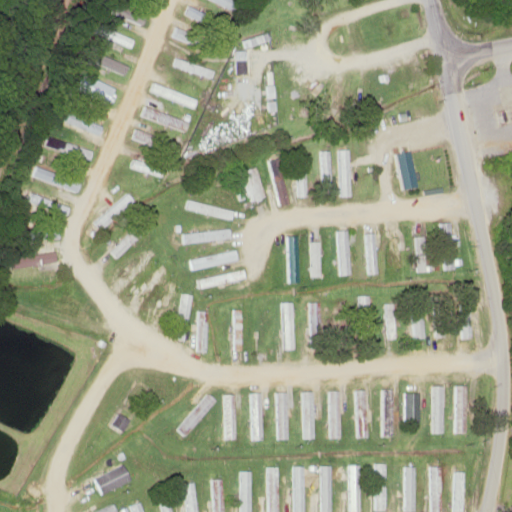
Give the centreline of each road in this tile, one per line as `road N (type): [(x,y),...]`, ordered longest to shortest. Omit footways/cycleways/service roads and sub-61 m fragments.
road 1 (residential): [(155,0),(63,236),(122,329),(206,374),(505,356)]
road 2 (tertiary): [(487,511),(505,356),(431,0)]
road 3 (residential): [(410,0),(328,25),(324,55),(341,65),(442,43)]
road 4 (residential): [(51,511),(68,435),(122,329)]
